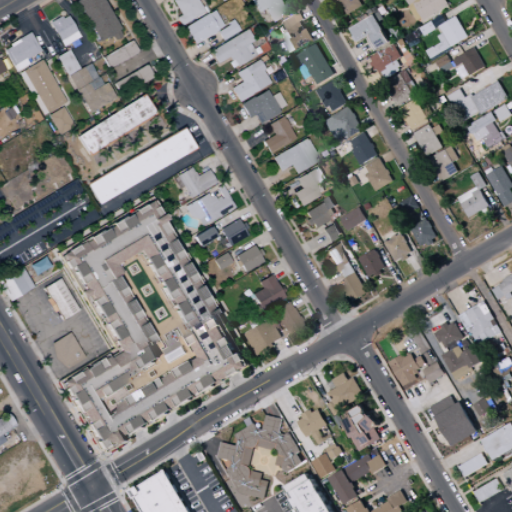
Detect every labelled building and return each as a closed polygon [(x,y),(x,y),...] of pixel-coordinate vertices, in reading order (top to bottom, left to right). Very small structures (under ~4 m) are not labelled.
[(73,0),(94,43),(109,36),(112,41),(119,37),(100,0),(73,0)] [(202,12),(195,0),(170,0),(170,1),(179,16),(174,19),(178,26),(202,12)] [(263,10),(269,23),(291,12),(284,0),(248,0),(256,13),(263,10)] [(335,0),(341,16),(362,8),(358,0),(335,0)] [(449,6),(445,0),(404,0),(418,23),(449,6)] [(221,29),(213,11),(182,26),(191,43),(221,29)] [(48,22),(59,47),(76,39),(65,14),(48,22)] [(288,33),(280,37),(290,54),(313,40),(297,14),(282,23),(288,33)] [(390,42),(375,15),(348,30),(356,43),(365,38),(373,52),(390,42)] [(419,28),(423,35),(446,23),(442,16),(419,28)] [(468,40),(457,17),(439,25),(443,33),(437,36),(441,43),(426,51),(429,58),(468,40)] [(237,31),(232,22),(215,31),(220,41),(237,31)] [(254,55),(247,44),(252,41),(245,30),(208,52),(215,64),(228,57),(234,67),(254,55)] [(1,47),(12,72),(27,65),(24,59),(38,52),(29,34),(1,47)] [(107,69),(136,53),(129,41),(100,57),(107,69)] [(316,86),(334,76),(317,44),(294,56),(300,67),(305,64),(316,86)] [(371,55),(381,80),(401,72),(397,60),(401,59),(395,45),(371,55)] [(486,67),(474,48),(451,61),(447,55),(435,62),(442,74),(462,63),(470,76),(486,67)] [(86,114),(114,99),(105,82),(100,85),(88,63),(77,70),(66,50),(54,57),(86,114)] [(40,116),(64,102),(39,60),(16,74),(40,116)] [(234,73),(239,83),(228,89),(236,102),(269,83),(256,60),(234,73)] [(111,81),(117,93),(149,78),(144,66),(111,81)] [(396,106),(417,97),(407,72),(385,81),(396,106)] [(318,89),(328,113),(346,105),(335,81),(318,89)] [(508,99),(499,82),(466,100),(460,89),(449,95),(465,123),(508,99)] [(276,93),(269,97),(265,90),(239,105),(246,119),(252,116),(256,123),(284,108),(276,93)] [(74,136),(86,155),(153,114),(141,96),(74,136)] [(398,109),(411,131),(429,122),(416,99),(398,109)] [(495,111),(501,122),(511,116),(511,115),(506,105),(495,111)] [(363,131),(350,107),(325,120),(336,140),(345,135),(347,139),(363,131)] [(71,128),(61,108),(46,115),(55,135),(71,128)] [(468,126),(477,143),(483,139),(489,149),(505,140),(490,114),(468,126)] [(266,153),(293,140),(281,116),(266,124),(272,136),(260,141),(266,153)] [(414,134),(427,157),(443,149),(430,125),(414,134)] [(84,183),(95,204),(193,151),(182,130),(84,183)] [(347,143),(360,166),(378,156),(365,133),(347,143)] [(294,174),(317,161),(305,138),(270,158),(277,172),(289,165),(294,174)] [(511,169),(511,145),(502,150),(511,169)] [(440,183),(459,173),(453,162),(458,160),(452,147),(428,159),(440,183)] [(363,167),(375,192),(393,183),(382,158),(363,167)] [(504,208),(511,203),(511,193),(510,190),(511,189),(511,183),(503,166),(486,175),(504,208)] [(298,207),(325,192),(319,181),(323,178),(317,167),(294,180),(299,189),(291,194),(298,207)] [(206,170),(194,177),(189,168),(175,176),(187,198),(214,184),(206,170)] [(458,198),(470,220),(490,208),(480,190),(486,187),(479,173),(471,178),(476,188),(458,198)] [(0,238),(80,191),(73,180),(0,223),(0,238)] [(183,206),(195,228),(231,208),(223,192),(210,199),(206,193),(183,206)] [(55,253),(150,196),(251,366),(235,376),(172,413),(141,431),(132,437),(134,439),(110,453),(108,450),(102,454),(98,448),(96,450),(55,381),(111,347),(55,253)] [(327,211),(335,206),(330,197),(301,214),(310,230),(331,218),(327,211)] [(404,215),(419,209),(414,197),(399,203),(404,215)] [(366,221),(359,208),(340,219),(347,232),(366,221)] [(81,225),(92,224),(91,213),(79,215),(81,225)] [(217,229),(226,247),(245,237),(236,219),(217,229)] [(409,228),(421,249),(438,240),(427,219),(409,228)] [(320,230),(327,242),(341,235),(334,222),(320,230)] [(190,238),(197,248),(214,237),(207,227),(190,238)] [(412,256),(404,234),(385,242),(393,263),(412,256)] [(321,251),(332,274),(336,272),(351,302),(365,295),(340,242),(321,251)] [(233,255),(241,272),(261,263),(253,246),(233,255)] [(370,280),(387,270),(375,250),(358,260),(370,280)] [(216,270),(229,263),(223,253),(210,260),(216,270)] [(25,265),(43,254),(48,255),(53,263),(50,272),(34,281),(25,265)] [(0,278),(20,266),(32,287),(7,302),(0,289),(0,278)] [(255,282),(259,289),(249,294),(258,311),(282,299),(269,275),(255,282)] [(511,276),(491,287),(497,300),(511,293),(511,276)] [(58,278),(77,311),(60,321),(54,311),(51,312),(43,299),(46,298),(41,288),(58,278)] [(271,309),(284,337),(300,329),(287,302),(271,309)] [(460,314),(475,347),(501,335),(497,325),(495,326),(485,303),(460,314)] [(254,355),(282,342),(272,320),(244,333),(254,355)] [(442,349),(463,342),(456,323),(435,330),(442,349)] [(68,332),(83,358),(64,369),(52,359),(49,343),(68,332)] [(455,380),(482,364),(472,348),(461,355),(457,347),(441,356),(455,380)] [(401,388),(420,378),(416,371),(426,365),(421,356),(414,359),(410,352),(389,364),(401,388)] [(430,384),(445,375),(437,362),(422,371),(430,384)] [(330,381),(341,404),(361,394),(353,378),(349,381),(345,374),(330,381)] [(448,446),(476,434),(462,401),(454,405),(451,397),(431,406),(448,446)] [(472,406),(480,418),(491,411),(483,399),(472,406)] [(343,422),(359,452),(377,442),(372,432),(377,430),(364,405),(349,413),(351,417),(343,422)] [(305,438),(327,428),(318,409),(297,419),(305,438)] [(8,416),(0,419),(0,441),(1,441),(0,438),(0,432),(13,427),(8,416)] [(238,507),(246,503),(251,496),(265,499),(269,482),(261,481),(262,474),(254,472),(249,469),(254,447),(267,450),(274,446),(278,453),(275,466),(281,467),(285,474),(296,468),(302,461),(287,435),(279,434),(282,419),(266,416),(262,431),(253,424),(234,435),(241,447),(221,443),(217,459),(234,462),(227,472),(231,479),(224,483),(238,507)] [(511,450),(511,425),(482,438),(491,460),(511,450)] [(312,461),(320,479),(336,472),(327,454),(312,461)] [(386,465),(380,455),(371,460),(369,455),(329,478),(344,506),(360,497),(353,484),(386,465)] [(487,466),(483,455),(459,465),(463,476),(487,466)] [(511,469),(503,475),(511,489),(511,469)] [(189,511),(167,471),(131,490),(142,511),(189,511)] [(333,511),(315,479),(291,492),(301,511),(333,511)] [(480,503),(503,490),(497,479),(474,493),(480,503)] [(349,511),(405,511),(410,509),(402,493),(368,511),(363,500),(347,508),(349,511)]
